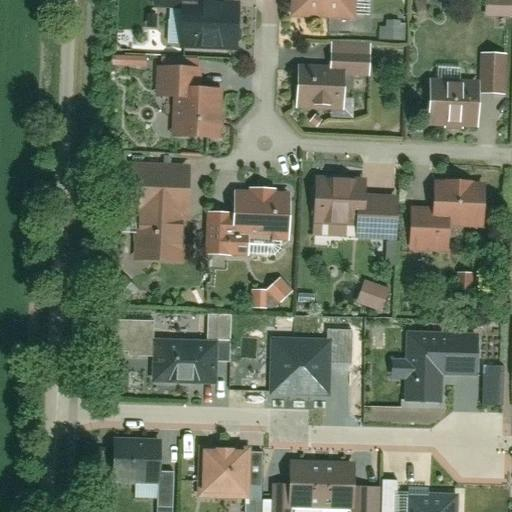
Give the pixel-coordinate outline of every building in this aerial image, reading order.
[(187,12),(187,25),(242,25),(241,0),(150,0),(150,12),(187,12)] [(351,17),(352,0),(294,0),(294,15),(351,17)] [(511,0),(480,0),(480,22),(511,22),(511,0)] [(481,95),(504,95),(504,55),(481,55),(481,95)] [(294,73),(293,114),(348,115),(349,83),(369,84),(369,61),(328,60),(327,73),(294,73)] [(153,64),(153,88),(172,88),(172,140),(219,140),(219,87),(194,87),(194,64),(153,64)] [(428,85),(426,129),(472,132),(474,88),(428,85)] [(311,177),(309,235),(354,236),(354,245),(390,246),(391,216),(364,215),(365,178),(311,177)] [(446,256),(446,237),(479,237),(480,187),(430,186),(429,221),(407,221),(407,256),(446,256)] [(228,190),(228,218),(202,218),(201,256),(229,257),(230,240),(283,240),(283,190),(228,190)] [(131,195),(131,266),(182,266),(181,195),(131,195)] [(413,380),(413,403),(447,404),(447,372),(484,373),(485,337),(415,336),(415,360),(399,360),(399,380),(413,380)] [(281,338),(279,393),(334,395),(337,340),(281,338)] [(148,345),(149,389),(217,387),(216,344),(148,345)] [(112,438),(110,482),(163,485),(164,469),(166,441),(112,438)] [(211,447),(208,495),(251,498),(254,459),(255,450),(211,447)] [(251,498),(250,511),(265,511),(269,460),(254,459),(251,498)] [(327,511),(329,465),(295,464),(293,509),(327,511)] [(329,465),(327,511),(343,511),(377,511),(379,488),(362,487),(363,468),(329,465)] [(176,511),(180,470),(164,469),(163,485),(160,511),(176,511)] [(414,493),(413,511),(463,511),(464,495),(414,493)]
